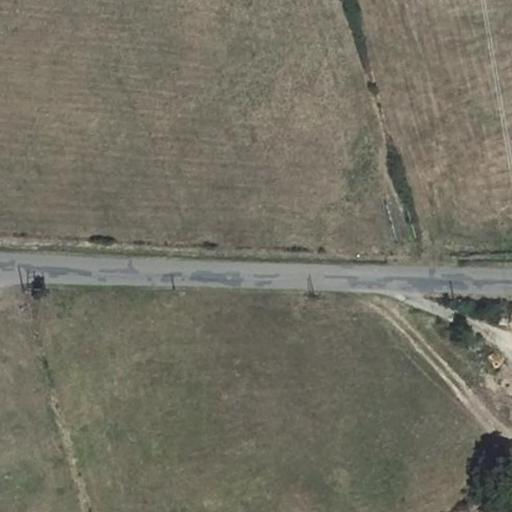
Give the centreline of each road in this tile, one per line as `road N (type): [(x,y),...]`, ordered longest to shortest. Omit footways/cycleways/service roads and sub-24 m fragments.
road 1 (unclassified): [(511,282),(0,267)]
road 2 (track): [(511,353),(494,334),(420,301),(398,280)]
